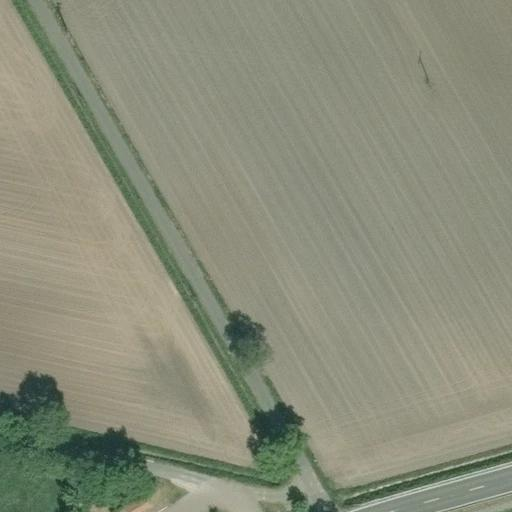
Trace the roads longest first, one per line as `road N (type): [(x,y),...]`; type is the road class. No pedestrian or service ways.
road 1 (residential): [(315,487),(36,0)]
road 2 (residential): [(315,487),(277,498),(0,435)]
